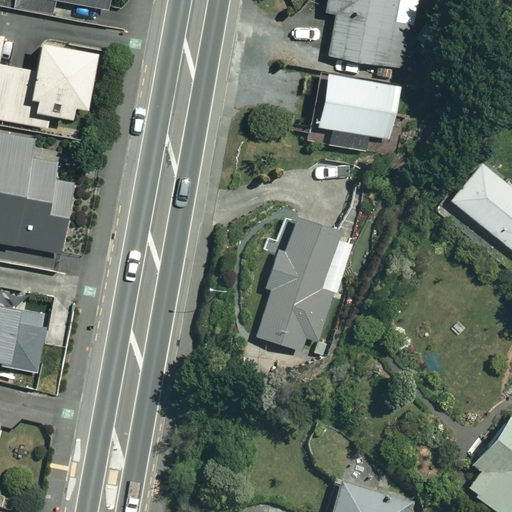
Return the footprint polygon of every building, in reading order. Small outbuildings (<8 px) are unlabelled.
[(106,0),(50,0),(105,10),(106,0)] [(319,0),(318,7),(332,10),(324,53),(396,67),(405,24),(412,25),(416,0),(319,0)] [(0,116),(46,126),(49,110),(64,113),(67,100),(78,102),(89,46),(33,35),(27,66),(0,61),(0,116)] [(396,83),(320,67),(308,122),(385,138),(396,83)] [(32,137),(0,131),(0,242),(60,254),(73,181),(53,177),(56,161),(28,156),(32,137)] [(511,189),(472,157),(442,194),(511,250),(511,189)] [(345,230),(290,212),(266,284),(272,286),(257,334),(305,350),(309,338),(320,342),(336,294),(325,290),(345,230)] [(0,301),(0,344),(9,304),(0,301)] [(9,304),(0,344),(0,366),(31,374),(45,312),(9,304)] [(469,345),(446,328),(428,354),(450,370),(469,345)] [(511,511),(511,409),(503,403),(465,451),(480,462),(463,484),(499,511),(511,511)] [(398,428),(370,408),(348,439),(376,459),(398,428)] [(402,511),(405,504),(332,480),(321,511),(402,511)]
